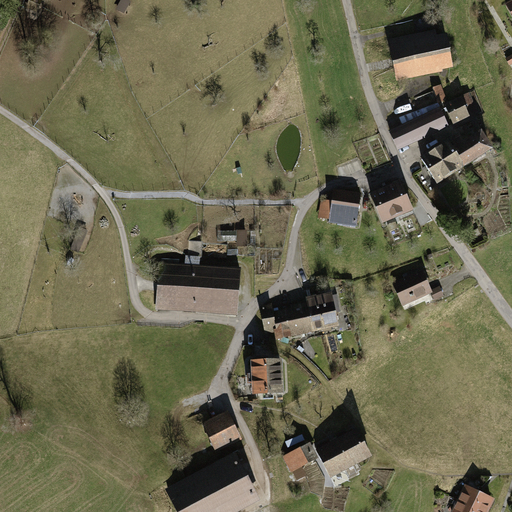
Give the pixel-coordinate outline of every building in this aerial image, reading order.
[(29,0),(26,8),(38,13),(42,0),(29,0)] [(435,31),(389,40),(397,82),(443,73),(443,71),(454,69),(447,35),(437,37),(435,31)] [(441,85),(432,88),(437,104),(438,103),(447,100),(441,85)] [(459,98),(444,105),(453,125),(470,118),(470,116),(478,112),(469,93),(459,97),(459,98)] [(402,126),(389,131),(398,151),(449,128),(438,103),(437,104),(399,118),(402,126)] [(448,141),(420,159),(437,186),(494,151),(482,132),(464,143),(460,135),(449,142),(448,141)] [(400,182),(369,194),(382,225),(414,212),(400,182)] [(361,194),(333,190),(332,202),(321,200),(318,219),(329,220),(329,223),(356,227),(361,194)] [(79,253),(87,231),(79,227),(70,249),(79,253)] [(248,232),(238,232),(237,246),(248,247),(248,232)] [(185,265),(161,263),(157,310),(239,316),(242,270),(200,266),(201,257),(186,256),(185,265)] [(422,270),(391,283),(402,307),(433,294),(431,290),(422,270)] [(440,287),(431,290),(433,294),(435,300),(444,297),(440,287)] [(272,305),(261,307),(260,309),(265,334),(267,334),(273,334),(276,341),(340,328),(331,294),(317,298),(316,296),(306,298),(307,303),(291,305),(292,309),(273,312),(272,305)] [(283,361),(250,362),(251,397),(284,396),(283,361)] [(230,412),(205,423),(204,429),(216,452),(242,440),(230,412)] [(357,429),(316,451),(330,479),(372,458),(357,429)] [(310,444),(283,457),(291,473),(293,472),(297,481),(306,477),(302,468),(319,460),(310,444)] [(167,489),(178,511),(239,511),(262,500),(237,454),(167,489)] [(490,511),(496,501),(465,485),(451,511),(490,511)]
